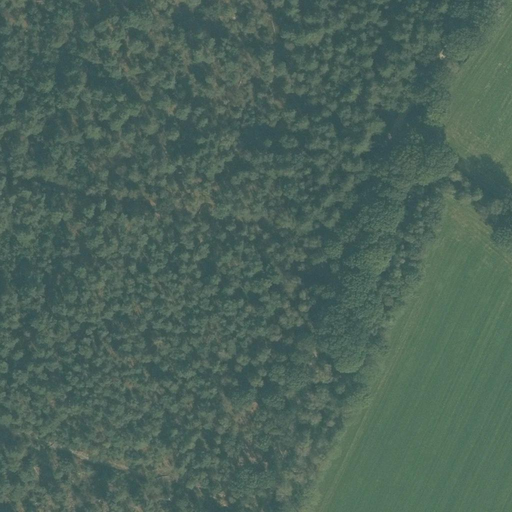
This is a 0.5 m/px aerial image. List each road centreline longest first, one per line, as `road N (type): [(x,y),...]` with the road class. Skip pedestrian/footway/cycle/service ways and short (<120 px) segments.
road 1 (track): [(402,145),(362,229),(262,511)]
road 2 (track): [(494,0),(402,145)]
